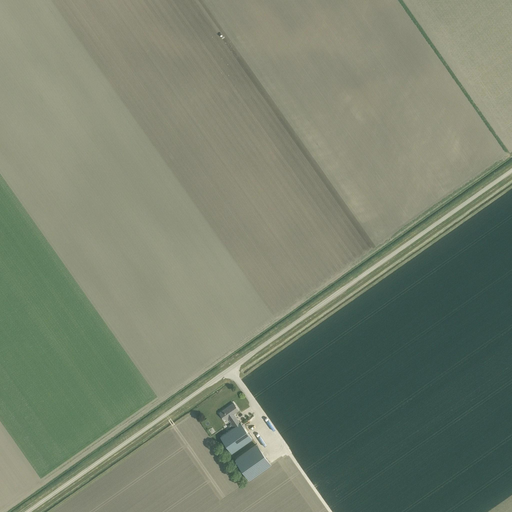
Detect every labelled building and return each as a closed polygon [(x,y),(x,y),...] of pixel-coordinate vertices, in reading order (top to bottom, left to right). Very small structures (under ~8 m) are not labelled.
[(220,413),(223,418),(225,420),(228,418),(232,423),(231,424),(233,428),(240,423),(233,413),(235,412),(235,413),(238,410),(233,403),(234,404),(229,407),(228,407),(220,413)] [(272,432),(275,429),(266,416),(262,419),(272,432)] [(240,423),(233,428),(220,437),(232,453),(252,439),(241,423),(240,423)] [(280,444),(286,451),(284,453),(287,457),(292,453),(282,442),(280,444)] [(271,465),(270,464),(256,445),(236,459),(250,480),(271,465)]
